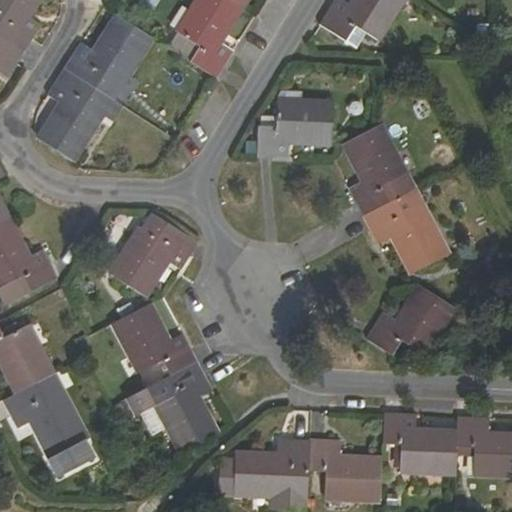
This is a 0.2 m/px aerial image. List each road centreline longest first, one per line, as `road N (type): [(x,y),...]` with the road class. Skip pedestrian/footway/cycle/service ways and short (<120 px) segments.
road 1 (residential): [(511,393),(302,385),(195,189)]
road 2 (residential): [(195,189),(314,0)]
road 3 (residential): [(195,189),(72,188),(32,165),(3,123)]
road 4 (residential): [(3,123),(17,116),(73,0)]
